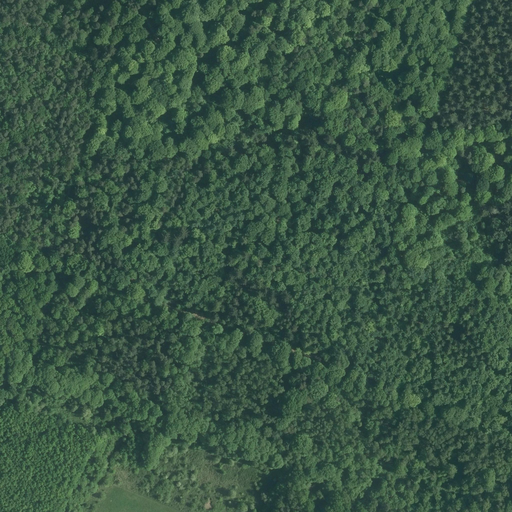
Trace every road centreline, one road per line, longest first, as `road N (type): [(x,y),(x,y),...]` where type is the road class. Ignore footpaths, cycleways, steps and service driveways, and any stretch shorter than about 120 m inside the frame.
road 1 (track): [(0,244),(511,425)]
road 2 (track): [(210,94),(419,165),(345,363)]
road 3 (track): [(155,453),(265,140)]
road 4 (track): [(0,276),(47,261),(108,63),(144,18)]
road 5 (track): [(511,196),(419,165),(474,0)]
road 6 (track): [(210,94),(0,25)]
road 7 (track): [(389,246),(366,234),(235,105)]
road 8 (track): [(419,165),(472,195),(511,270)]
road 9 (track): [(389,246),(511,293)]
road 10 (track): [(210,94),(174,61),(134,0)]
